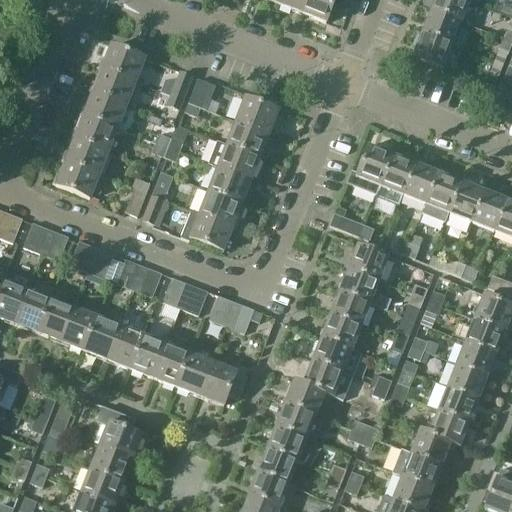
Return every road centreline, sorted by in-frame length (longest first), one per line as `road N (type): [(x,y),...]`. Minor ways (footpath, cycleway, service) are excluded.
road 1 (residential): [(340,85),(259,294),(0,193)]
road 2 (residential): [(340,85),(120,0)]
road 3 (residential): [(511,151),(340,85)]
road 4 (residential): [(0,170),(66,0)]
